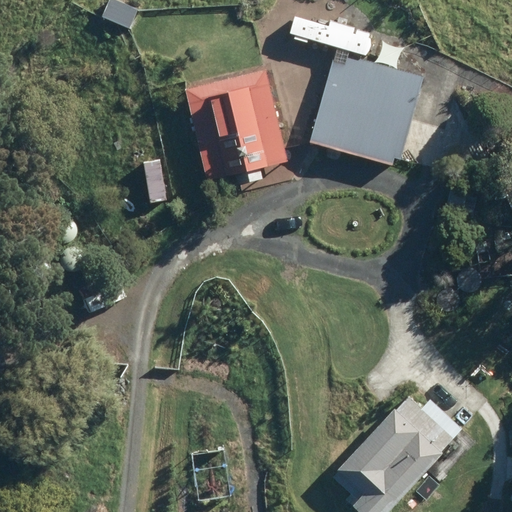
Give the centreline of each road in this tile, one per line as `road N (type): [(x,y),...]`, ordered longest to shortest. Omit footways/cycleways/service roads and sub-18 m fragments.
road 1 (track): [(140,511),(164,281),(202,235),(290,181),(364,168),(408,175),(425,212),(421,247),(370,282)]
road 2 (track): [(370,282),(202,235)]
road 3 (track): [(408,175),(437,98),(468,85),(511,104)]
